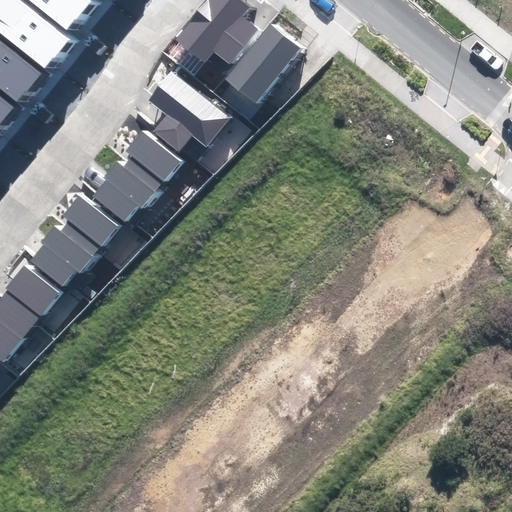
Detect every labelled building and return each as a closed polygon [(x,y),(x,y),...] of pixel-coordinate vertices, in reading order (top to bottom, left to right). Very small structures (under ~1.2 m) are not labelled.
[(4,0),(0,5),(0,33),(44,68),(67,39),(17,0),(4,0)] [(29,0),(66,28),(88,0),(29,0)] [(214,53),(229,64),(258,28),(242,15),(249,6),(240,0),(207,0),(176,40),(206,63),(214,53)] [(226,79),(256,104),(302,48),(272,23),(226,79)] [(0,88),(16,102),(39,75),(0,41),(0,88)] [(154,131),(179,151),(192,135),(206,147),(231,117),(173,70),(149,100),(167,115),(154,131)] [(0,120),(11,107),(0,97),(0,120)] [(94,197),(124,221),(138,204),(142,207),(179,161),(140,131),(124,150),(129,154),(120,166),(114,162),(101,178),(106,182),(94,197)] [(32,261),(63,285),(77,268),(80,271),(117,226),(79,195),(63,215),(68,219),(58,231),(53,226),(40,242),(44,246),(32,261)] [(0,295),(0,360),(2,362),(59,293),(25,265),(0,295)]
